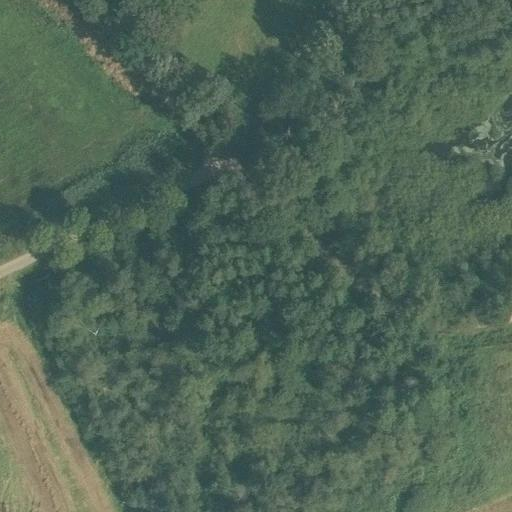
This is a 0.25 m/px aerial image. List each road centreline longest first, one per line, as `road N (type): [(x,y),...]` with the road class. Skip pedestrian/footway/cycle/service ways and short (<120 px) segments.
road 1 (track): [(511,319),(417,322),(372,303),(64,0)]
road 2 (unclassified): [(0,272),(231,160)]
